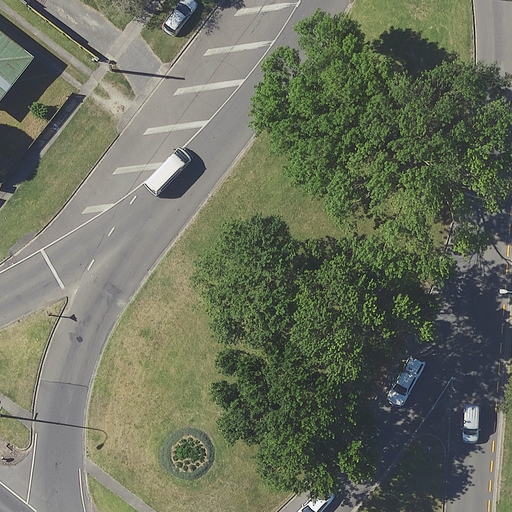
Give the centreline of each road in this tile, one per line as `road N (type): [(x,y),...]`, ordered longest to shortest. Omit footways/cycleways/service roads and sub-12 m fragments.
road 1 (secondary): [(59,511),(66,384),(165,203)]
road 2 (secondary): [(480,235),(399,420),(319,511)]
road 3 (secondary): [(480,235),(468,511)]
road 4 (secondary): [(165,203),(249,120),(326,0)]
road 5 (secondary): [(493,0),(480,235)]
road 6 (primary): [(0,300),(165,203)]
